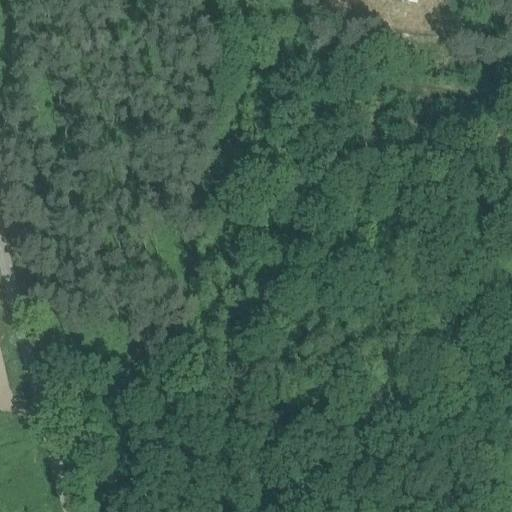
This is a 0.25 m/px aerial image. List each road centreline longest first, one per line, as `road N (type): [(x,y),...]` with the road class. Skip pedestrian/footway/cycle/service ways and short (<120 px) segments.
road 1 (track): [(39,383),(511,448)]
road 2 (unclassified): [(0,220),(75,511)]
